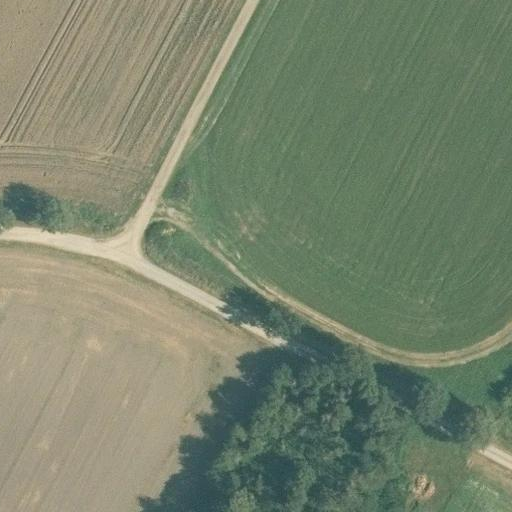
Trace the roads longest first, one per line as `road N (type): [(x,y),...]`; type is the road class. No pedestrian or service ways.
road 1 (track): [(0,232),(108,247),(511,460)]
road 2 (track): [(128,257),(259,0)]
